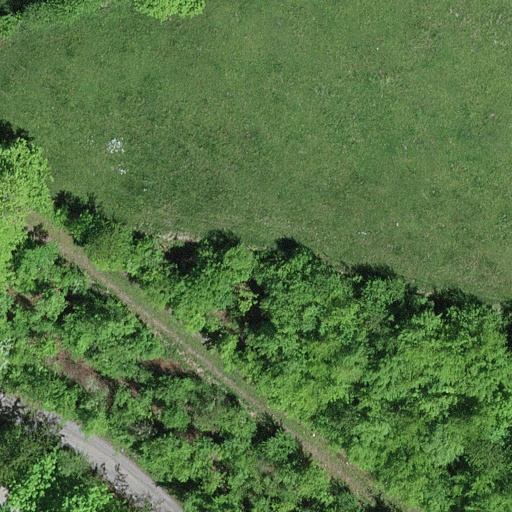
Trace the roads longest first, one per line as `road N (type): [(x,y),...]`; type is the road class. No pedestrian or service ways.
road 1 (track): [(0,206),(89,261),(414,511)]
road 2 (track): [(161,511),(97,454),(0,413)]
